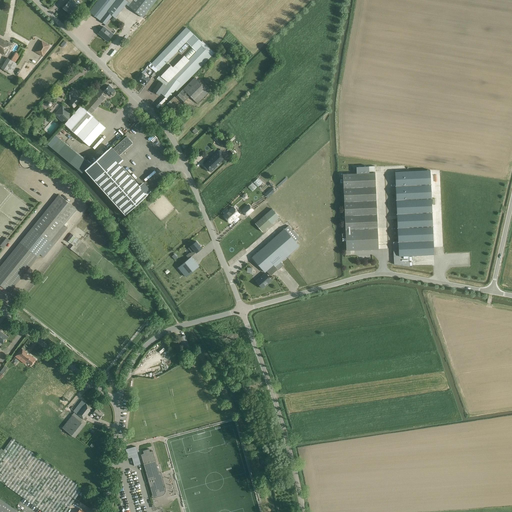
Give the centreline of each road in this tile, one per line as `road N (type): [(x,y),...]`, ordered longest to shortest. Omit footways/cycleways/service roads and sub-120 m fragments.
road 1 (unclassified): [(241,310),(174,142),(35,0)]
road 2 (unclassified): [(241,310),(384,273),(491,293)]
road 3 (unclassified): [(303,511),(281,416),(241,310)]
road 4 (unknown): [(1,310),(75,208),(32,171)]
road 5 (unclassified): [(119,403),(129,367),(153,338),(241,310)]
road 6 (unclassified): [(119,403),(0,309)]
